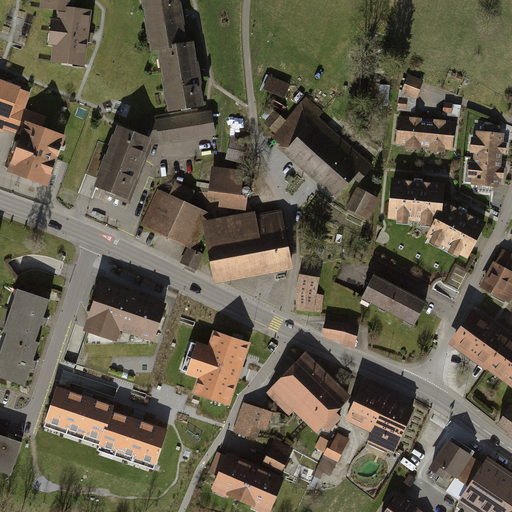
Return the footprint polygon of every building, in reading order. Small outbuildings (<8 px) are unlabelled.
[(70,9),(71,0),(40,0),(40,5),(54,7),(57,7),(70,9)] [(141,0),(149,50),(156,50),(171,47),(171,44),(186,42),(178,0),(141,0)] [(81,65),(88,11),(70,9),(57,7),(56,19),(50,19),(47,44),(53,45),(51,61),(81,65)] [(156,50),(167,111),(203,106),(194,40),(186,42),(171,44),(171,47),(156,50)] [(409,75),(402,93),(417,99),(424,81),(409,75)] [(265,77),(260,90),(287,101),(292,88),(265,77)] [(0,131),(0,132),(2,129),(18,87),(0,80),(0,131)] [(381,84),(381,80),(369,80),(368,92),(371,92),(371,104),(390,105),(391,85),(381,84)] [(2,129),(19,135),(23,120),(42,127),(46,116),(23,108),(29,91),(18,87),(2,129)] [(276,148),(336,200),(354,178),(358,182),(372,166),(316,117),(321,111),(304,97),(285,119),(273,109),(258,127),(279,144),(276,148)] [(407,99),(399,98),(399,108),(407,109),(407,99)] [(453,104),(444,103),(443,113),(452,114),(453,104)] [(144,117),(144,136),(150,139),(148,145),(214,135),(210,109),(197,111),(196,108),(144,117)] [(231,115),(232,138),(251,137),(249,114),(231,115)] [(408,117),(398,116),(396,144),(405,145),(405,148),(421,150),(421,147),(430,147),(429,150),(445,152),(445,149),(453,150),(455,122),(440,120),(408,117)] [(5,172),(47,187),(64,135),(42,127),(23,120),(19,135),(5,172)] [(105,195),(129,203),(145,158),(143,158),(148,145),(150,139),(144,136),(115,124),(107,145),(99,141),(87,174),(96,178),(93,186),(106,191),(105,195)] [(476,137),(473,137),(471,152),(475,152),(474,162),(469,162),(468,178),(472,178),(472,184),(479,185),(478,191),(494,193),(494,186),(499,187),(500,178),(504,178),(505,173),(505,168),(502,168),(504,154),(506,154),(507,148),(507,143),(505,143),(505,133),(476,131),(476,137)] [(224,162),(241,165),(244,149),(227,146),(224,162)] [(210,167),(206,198),(218,200),(217,208),(245,211),(247,196),(239,195),(242,171),(210,167)] [(397,223),(408,224),(409,221),(421,222),(420,225),(432,226),(426,237),(431,239),(430,243),(439,248),(442,244),(450,248),(448,252),(459,258),(461,254),(468,258),(487,222),(462,210),(444,202),(446,183),(418,180),(392,178),(389,218),(398,219),(397,223)] [(186,247),(195,251),(202,232),(200,221),(208,220),(213,214),(188,203),(194,191),(174,182),(169,195),(156,189),(138,225),(186,247)] [(380,200),(357,188),(346,209),(369,221),(380,200)] [(462,193),(459,197),(470,203),(472,198),(462,193)] [(202,232),(214,284),(292,269),(280,210),(253,214),(253,211),(208,220),(200,221),(202,232)] [(195,251),(186,247),(178,263),(194,271),(202,255),(195,251)] [(511,254),(503,249),(481,289),(507,303),(511,294),(511,254)] [(317,278),(297,274),(294,292),(294,309),(320,311),(322,295),(316,294),(317,278)] [(373,275),(361,299),(414,326),(426,302),(373,275)] [(165,303),(98,281),(81,332),(114,343),(119,330),(152,341),(165,303)] [(48,300),(16,290),(3,332),(6,334),(34,343),(40,326),(43,327),(45,320),(42,319),(48,300)] [(511,337),(475,309),(450,343),(511,389),(511,337)] [(347,323),(324,320),(321,337),(340,340),(339,344),(356,347),(360,329),(347,323)] [(187,373),(200,377),(195,393),(229,404),(241,368),(250,343),(214,331),(209,346),(197,343),(187,373)] [(0,351),(0,378),(24,386),(30,369),(32,370),(35,363),(32,362),(38,344),(34,343),(6,334),(0,351)] [(307,352),(267,394),(289,416),(294,412),(318,433),(323,428),(329,432),(343,418),(338,414),(353,398),(307,352)] [(58,386),(45,425),(101,444),(99,449),(156,467),(169,429),(139,420),(114,411),(116,405),(58,386)] [(371,444),(396,456),(418,411),(366,386),(349,421),(375,434),(371,444)] [(273,413),(243,403),(234,431),(258,439),(261,429),(267,431),(273,413)] [(511,407),(500,425),(511,433),(511,407)] [(350,439),(338,434),(335,441),(332,439),(330,442),(321,437),(315,449),(324,453),(316,469),(314,476),(321,480),(324,474),(331,476),(350,439)] [(0,473),(9,476),(20,442),(0,435),(0,473)] [(438,476),(432,485),(456,500),(480,463),(469,457),(472,452),(450,437),(447,441),(446,440),(426,469),(438,476)] [(225,456),(218,452),(209,474),(216,476),(211,491),(262,511),(270,511),(285,478),(280,477),(293,449),(275,439),(260,468),(226,453),(225,456)] [(511,511),(511,474),(485,456),(480,463),(456,500),(455,501),(470,511),(511,511)] [(402,482),(408,487),(414,479),(407,475),(402,482)] [(422,511),(406,501),(397,495),(385,511),(422,511)]
